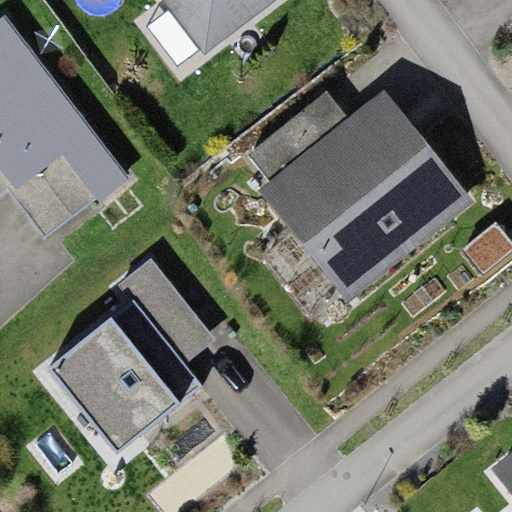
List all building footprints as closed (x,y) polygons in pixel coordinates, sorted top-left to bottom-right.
[(153,0),(208,69),(286,0),(153,0)] [(4,9),(0,12),(0,177),(53,246),(137,181),(4,9)] [(318,340),(473,210),(368,89),(340,116),(316,91),(240,156),(265,183),(249,198),(284,243),(257,269),(318,340)] [(123,303),(49,359),(120,452),(193,396),(172,369),(219,334),(152,246),(106,281),(123,303)] [(511,463),(498,474),(511,491),(511,463)]
